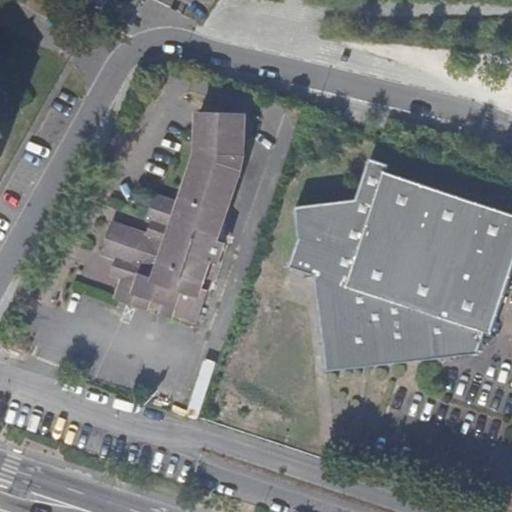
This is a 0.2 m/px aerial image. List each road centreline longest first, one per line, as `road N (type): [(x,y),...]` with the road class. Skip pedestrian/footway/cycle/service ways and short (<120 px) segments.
road 1 (residential): [(511,128),(319,73),(152,38),(131,47),(0,282)]
road 2 (unknown): [(168,431),(259,129),(249,102),(197,87),(181,95),(162,134)]
road 3 (unknown): [(511,456),(331,398)]
road 4 (secondary): [(138,511),(0,465)]
